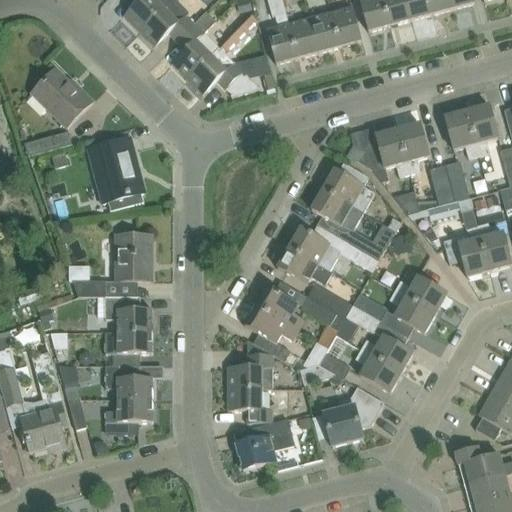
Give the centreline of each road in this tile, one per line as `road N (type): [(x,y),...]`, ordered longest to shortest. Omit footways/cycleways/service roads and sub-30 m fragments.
road 1 (residential): [(191,334),(206,322),(311,145),(316,115)]
road 2 (residential): [(393,486),(483,317),(511,309)]
road 3 (residential): [(316,115),(511,63)]
road 4 (residential): [(6,511),(34,491),(194,447)]
road 5 (unclassified): [(193,149),(191,334)]
road 6 (unclassified): [(69,19),(193,149)]
road 7 (unclassified): [(252,511),(364,483),(393,486)]
road 8 (residential): [(193,149),(316,115)]
